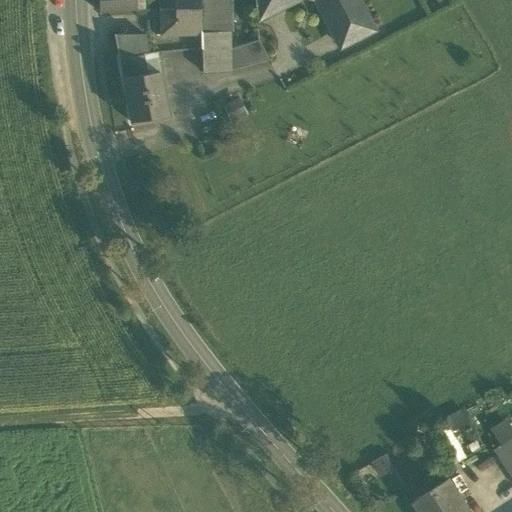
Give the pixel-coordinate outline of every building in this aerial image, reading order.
[(99,0),(100,13),(135,11),(134,0),(99,0)] [(143,0),(134,0),(135,11),(144,11),(143,0)] [(159,0),(160,11),(200,9),(199,0),(159,0)] [(228,0),(199,0),(200,9),(201,33),(222,33),(223,20),(229,20),(228,0)] [(254,0),(257,20),(278,9),(273,0),(254,0)] [(316,0),(333,33),(365,16),(356,0),(273,0),(278,9),(295,0),(316,0)] [(201,33),(200,9),(160,11),(160,36),(201,35),(201,33)] [(333,33),(340,47),(373,30),(365,16),(333,33)] [(201,35),(201,49),(230,49),(230,33),(222,33),(201,33),(201,35)] [(117,55),(118,56),(147,55),(147,54),(144,35),(114,35),(117,55)] [(258,40),(230,49),(230,71),(268,61),(258,40)] [(174,61),(199,59),(198,47),(173,49),(174,61)] [(230,71),(230,49),(201,49),(202,73),(230,71)] [(155,53),(147,55),(143,55),(147,75),(159,73),(155,53)] [(122,79),(130,123),(167,116),(159,73),(147,75),(143,55),(118,60),(122,79)] [(221,106),(229,122),(246,113),(238,97),(221,106)] [(462,408),(446,418),(454,431),(470,421),(462,408)] [(491,430),(502,446),(511,438),(511,427),(507,419),(491,430)] [(444,420),(429,429),(452,466),(467,457),(444,420)] [(495,450),(511,476),(511,438),(502,446),(495,450)] [(383,456),(370,465),(378,479),(392,470),(383,456)] [(416,502),(422,511),(468,511),(448,481),(416,502)]
